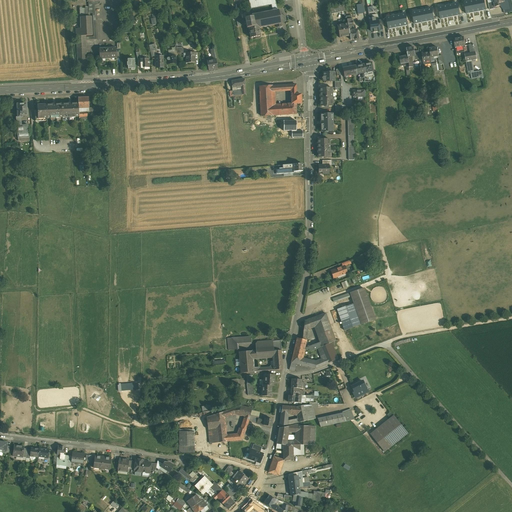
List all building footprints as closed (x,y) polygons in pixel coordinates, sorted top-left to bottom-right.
[(277,10),(274,0),(253,0),(249,1),(251,9),(272,5),(273,11),(277,10)] [(503,10),(509,9),(507,0),(504,1),(505,2),(499,3),(500,6),(503,10)] [(357,4),(359,14),(365,12),(363,3),(357,4)] [(344,5),(328,7),(329,14),(345,11),(344,5)] [(88,8),(79,9),(80,17),(88,17),(88,8)] [(273,11),(252,15),(252,17),(245,18),(247,28),(248,28),(254,27),(254,29),(259,28),(276,24),(276,27),(281,26),(280,23),(281,23),(278,10),(277,10),(273,11)] [(88,17),(80,17),(81,28),(76,29),(77,54),(82,54),(82,50),(81,36),(92,36),(91,17),(88,17)] [(378,19),(369,20),(371,32),(380,30),(379,29),(378,21),(378,19)] [(347,24),(337,26),(339,38),(350,36),(349,31),(348,27),(347,24)] [(259,28),(254,29),(254,27),(248,28),(250,33),(251,38),(259,36),(261,36),(259,28)] [(352,30),(349,31),(350,36),(350,39),(354,39),(358,38),(357,30),(352,30)] [(259,36),(251,38),(251,40),(245,41),(248,57),(266,53),(263,39),(260,39),(259,36)] [(464,37),(454,39),(454,40),(455,48),(463,46),(465,46),(464,37)] [(414,47),(407,49),(407,51),(408,55),(408,57),(411,57),(415,56),(416,56),(415,53),(414,50),(414,47)] [(438,47),(429,49),(430,52),(431,57),(434,57),(439,56),(438,47)] [(109,48),(106,48),(106,58),(116,57),(116,48),(113,48),(113,49),(109,49),(109,48)] [(194,52),(186,52),(187,56),(186,56),(187,63),(193,62),(193,59),(194,59),(194,52)] [(430,52),(422,53),(423,63),(431,62),(431,61),(431,57),(430,52)] [(470,54),(465,55),(466,61),(472,60),(477,59),(476,53),(470,54)] [(175,55),(168,56),(168,58),(167,58),(167,59),(167,60),(168,60),(169,64),(176,64),(175,56),(175,55)] [(408,55),(400,57),(400,60),(399,61),(399,63),(401,63),(401,64),(405,63),(409,63),(408,57),(408,55)] [(134,59),(127,59),(127,62),(126,63),(127,66),(128,69),(131,69),(134,69),(134,68),(135,68),(134,64),(135,63),(134,62),(134,59)] [(140,59),(140,68),(144,68),(145,69),(149,69),(148,64),(149,64),(149,61),(148,61),(148,59),(140,59)] [(214,60),(206,61),(208,69),(208,71),(217,69),(216,60),(214,60)] [(472,60),(466,61),(468,73),(471,72),(474,72),(472,60)] [(368,63),(363,64),(365,73),(364,73),(373,71),(371,63),(371,62),(368,63)] [(360,65),(352,66),(354,75),(363,73),(364,73),(365,73),(363,64),(362,64),(360,64),(360,65)] [(352,66),(342,68),(344,77),(354,75),(352,66)] [(329,72),(323,72),(323,82),(335,82),(334,72),(331,72),(330,71),(329,72)] [(244,79),(231,81),(232,87),(241,86),(245,85),(244,79)] [(271,86),(259,87),(261,116),(271,115),(270,106),(272,106),(271,91),(271,86)] [(332,88),(320,88),(320,97),(332,97),(332,88)] [(296,94),(292,94),(292,104),(296,104),(301,104),(301,94),(296,94)] [(88,97),(78,98),(78,103),(78,108),(87,108),(89,108),(89,107),(88,97)] [(332,97),(320,97),(320,106),(332,106),(332,97)] [(78,103),(62,104),(63,117),(67,117),(75,117),(79,116),(79,113),(78,108),(78,103)] [(26,104),(17,105),(18,117),(19,117),(22,117),(22,116),(26,116),(26,104)] [(62,104),(46,105),(47,118),(50,118),(58,117),(63,117),(62,104)] [(46,105),(37,105),(38,110),(35,110),(35,122),(43,121),(43,118),(47,118),(46,105)] [(292,105),(275,106),(276,115),(293,114),(296,114),(296,108),(292,108),(292,105)] [(332,114),(320,114),(321,132),(333,132),(332,114)] [(296,121),(283,121),(283,131),(296,131),(296,121)] [(21,126),(17,126),(18,139),(19,139),(29,138),(28,125),(21,126)] [(330,139),(317,140),(318,149),(328,148),(328,145),(330,145),(330,139)] [(328,148),(318,149),(318,157),(330,157),(330,148),(328,148)] [(293,164),(282,165),(283,168),(276,169),(276,174),(284,174),(292,173),(294,173),(294,172),(293,172),(293,164)] [(324,165),(318,165),(318,174),(319,174),(319,173),(322,173),(322,174),(329,174),(329,166),(329,165),(324,165)] [(342,266),(330,271),(332,275),(333,279),(337,277),(338,278),(348,275),(345,266),(345,265),(342,266)] [(364,288),(350,293),(361,324),(375,320),(364,288)] [(353,304),(337,309),(344,331),(360,325),(353,304)] [(325,314),(312,318),(315,327),(317,335),(331,330),(325,314)] [(312,318),(304,321),(303,331),(307,330),(315,327),(312,318)] [(331,330),(317,335),(320,342),(321,347),(322,347),(330,343),(335,341),(331,330)] [(236,344),(236,338),(228,339),(229,350),(237,350),(236,344)] [(306,341),(297,338),(295,348),(304,350),(304,348),(306,341)] [(280,341),(272,341),(273,347),(273,351),(281,350),(280,341)] [(320,342),(304,348),(304,350),(311,351),(321,347),(320,342)] [(330,343),(322,347),(323,350),(327,358),(329,363),(337,360),(330,343)] [(273,347),(256,348),(256,351),(256,358),(258,359),(262,359),(262,358),(273,357),(273,351),(273,347)] [(304,350),(295,348),(291,363),(296,364),(300,365),(302,359),(304,350)] [(252,351),(239,352),(241,373),(253,372),(253,368),(252,359),(252,351)] [(281,356),(273,357),(274,368),(274,370),(282,369),(281,356)] [(327,358),(315,361),(315,368),(329,363),(327,358)] [(315,361),(302,359),(300,365),(315,368),(315,361)] [(274,375),(265,374),(264,385),(272,386),(274,386),(274,375)] [(302,380),(292,379),(291,388),(299,389),(301,389),(302,380)] [(362,381),(351,387),(353,390),(352,391),(355,397),(367,391),(362,381)] [(264,385),(262,385),(262,396),(271,397),(272,386),(264,385)] [(303,405),(296,407),(298,415),(299,418),(299,422),(306,421),(303,405)] [(312,405),(303,405),(306,421),(315,419),(312,405)] [(241,406),(215,415),(216,420),(223,417),(235,414),(239,415),(241,406)] [(251,409),(241,406),(239,415),(245,417),(249,418),(251,411),(251,409)] [(291,407),(282,406),(281,414),(287,414),(290,414),(291,407)] [(350,409),(342,412),(343,413),(346,421),(354,420),(350,409)] [(260,413),(251,411),(249,418),(249,420),(257,424),(257,420),(258,420),(260,413)] [(343,413),(317,419),(320,427),(346,421),(343,413)] [(215,415),(206,418),(208,430),(216,428),(216,420),(215,415)] [(394,416),(371,434),(385,452),(408,434),(394,416)] [(223,417),(216,420),(216,428),(224,427),(223,417)] [(273,420),(265,418),(264,422),(263,425),(272,427),(273,420)] [(299,426),(299,432),(298,445),(306,445),(307,426),(299,426)] [(315,426),(307,426),(306,445),(315,445),(315,426)] [(216,428),(208,430),(210,444),(226,442),(225,437),(224,427),(216,428)] [(238,435),(225,437),(226,442),(242,440),(243,435),(245,431),(241,429),(238,435)] [(287,431),(279,430),(277,444),(281,445),(283,445),(285,445),(285,443),(287,431)] [(194,432),(179,432),(179,447),(194,447),(194,432)] [(293,443),(285,443),(285,445),(283,445),(283,449),(283,460),(284,460),(293,460),(293,443)] [(251,450),(260,453),(262,447),(253,444),(251,450)] [(24,447),(14,445),(12,456),(23,458),(23,457),(24,451),(24,447)] [(39,449),(31,448),(31,450),(30,456),(38,457),(39,449)] [(49,450),(39,449),(38,457),(48,458),(49,450)] [(249,459),(260,463),(263,454),(260,453),(251,450),(249,454),(250,455),(249,459)] [(84,454),(72,453),(72,457),(71,462),(83,463),(84,454)] [(63,455),(57,455),(57,460),(56,465),(64,466),(64,462),(65,456),(63,456),(63,455)] [(111,458),(95,456),(94,463),(93,468),(109,470),(111,458)] [(283,460),(273,457),(268,472),(279,476),(284,460),(283,460)] [(129,460),(119,459),(117,471),(128,472),(128,467),(129,461),(129,460)] [(143,460),(135,459),(134,468),(134,472),(149,473),(150,471),(151,463),(143,462),(143,460)] [(169,462),(164,462),(162,464),(162,465),(161,467),(169,473),(174,465),(169,462)] [(234,467),(228,466),(223,472),(227,477),(234,467)] [(198,482),(182,470),(183,469),(181,468),(178,472),(196,485),(198,482)] [(248,479),(239,471),(231,481),(240,488),(240,489),(248,479)] [(214,482),(205,473),(202,476),(204,477),(204,476),(212,484),(214,482)] [(212,484),(204,476),(204,477),(198,482),(196,485),(194,486),(203,495),(209,489),(212,486),(213,485),(212,484)] [(298,476),(288,477),(289,484),(298,483),(298,480),(298,476)] [(240,488),(231,481),(226,487),(229,490),(227,492),(231,497),(240,489),(240,488)] [(222,490),(214,482),(212,484),(213,485),(212,486),(217,492),(216,493),(217,495),(216,495),(218,497),(223,503),(229,498),(222,490)] [(298,483),(289,484),(291,495),(293,495),(294,495),(300,494),(300,493),(299,487),(298,483)] [(217,492),(212,486),(209,489),(210,490),(207,493),(212,497),(215,500),(218,497),(216,495),(217,495),(216,493),(217,492)] [(195,494),(185,488),(184,490),(194,496),(196,495),(196,494),(195,493),(195,494)] [(317,492),(314,491),(314,494),(314,495),(312,495),(311,499),(319,500),(321,500),(322,496),(321,496),(322,494),(317,493),(317,492)] [(201,501),(196,495),(194,496),(191,498),(196,504),(201,501)] [(300,497),(295,496),(294,501),(293,505),(295,505),(301,506),(302,497),(300,497)] [(235,503),(229,497),(223,503),(229,509),(235,503)] [(191,498),(187,501),(191,508),(196,504),(191,498)] [(267,499),(267,498),(263,503),(271,508),(273,504),(274,503),(267,499)] [(207,502),(203,499),(203,500),(207,506),(206,506),(208,509),(211,507),(209,504),(207,502)] [(255,499),(249,507),(246,509),(249,511),(253,508),(258,511),(260,511),(264,506),(255,499)] [(196,504),(191,508),(194,511),(197,511),(206,506),(207,506),(203,500),(201,501),(196,504)]
